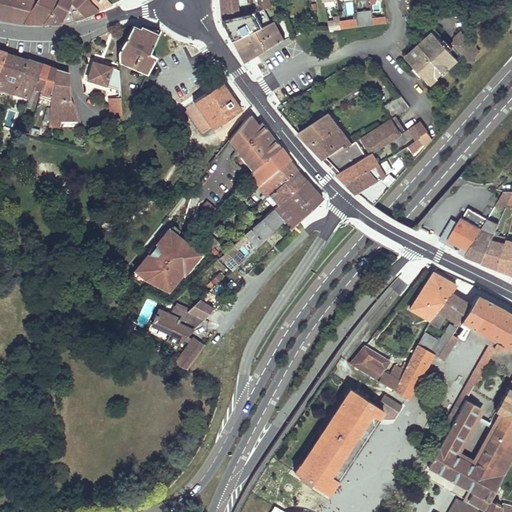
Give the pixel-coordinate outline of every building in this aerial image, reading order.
[(0,0),(0,18),(12,21),(24,23),(36,2),(29,0),(0,0)] [(30,23),(42,23),(53,7),(57,0),(37,0),(36,2),(24,23),(30,23)] [(57,0),(53,7),(42,23),(60,24),(75,20),(82,18),(87,16),(98,10),(88,0),(57,0)] [(88,0),(98,10),(106,7),(111,4),(107,0),(88,0)] [(222,0),(224,18),(255,11),(263,9),(260,0),(222,0)] [(268,0),(260,0),(263,9),(271,7),(268,0)] [(263,27),(255,11),(224,18),(235,40),(263,27)] [(372,11),(356,13),(357,18),(357,19),(358,26),(373,25),(372,11)] [(339,21),(339,16),(334,17),(334,20),(327,21),(329,30),(336,29),(340,28),(339,21)] [(357,19),(339,21),(340,28),(358,26),(357,19)] [(272,23),(281,42),(284,40),(275,21),(272,23)] [(272,23),(263,27),(235,40),(246,63),(281,42),(272,23)] [(158,33),(146,28),(133,24),(117,50),(118,60),(146,73),(155,56),(149,52),(158,33)] [(476,47),(475,42),(470,43),(464,36),(460,35),(456,38),(456,42),(449,48),(435,33),(407,59),(431,84),(460,57),(466,63),(469,60),(475,60),(475,54),(479,51),(476,47)] [(38,62),(6,52),(0,67),(0,89),(29,98),(43,64),(38,62)] [(87,79),(103,84),(120,89),(118,69),(93,61),(87,79)] [(49,66),(43,64),(29,98),(27,102),(26,107),(31,108),(38,89),(42,90),(49,66)] [(52,67),(49,66),(42,90),(40,95),(50,99),(56,68),(52,67)] [(63,71),(56,68),(50,99),(50,105),(50,108),(49,120),(60,120),(77,120),(73,104),(70,99),(69,72),(63,71)] [(213,129),(227,119),(241,110),(240,108),(233,97),(222,81),(193,102),(213,129)] [(388,113),(391,119),(410,107),(401,96),(384,108),(388,113)] [(111,115),(117,115),(122,115),(121,98),(109,99),(110,109),(111,115)] [(312,148),(323,159),(347,144),(337,130),(340,128),(330,114),(298,134),(312,148)] [(371,153),(372,152),(396,138),(401,135),(391,119),(361,139),(371,153)] [(256,168),(280,147),(259,121),(236,149),(242,156),(243,157),(245,155),(256,168)] [(421,122),(413,127),(401,135),(396,138),(400,145),(417,134),(419,137),(420,136),(428,132),(421,122)] [(349,147),(352,144),(340,128),(337,130),(347,144),(348,145),(349,147)] [(432,138),(428,132),(420,136),(421,137),(411,143),(402,149),(405,154),(432,138)] [(349,147),(348,145),(347,144),(323,159),(330,166),(337,174),(366,156),(356,142),(352,144),(349,147)] [(280,147),(256,168),(253,172),(247,176),(258,187),(290,159),(285,153),(280,147)] [(379,164),(372,152),(371,153),(369,154),(376,166),(379,164)] [(369,154),(366,156),(337,174),(341,178),(347,184),(376,166),(369,154)] [(242,156),(241,157),(253,172),(256,168),(245,155),(243,157),(242,156)] [(293,163),(290,159),(258,187),(266,197),(270,193),(296,170),(298,169),(293,163)] [(379,164),(376,166),(347,184),(351,188),(356,194),(387,175),(379,164)] [(300,175),(296,170),(270,193),(278,204),(279,203),(304,179),(300,175)] [(377,203),(397,181),(389,173),(369,195),(377,203)] [(304,179),(279,203),(282,207),(284,210),(290,216),(297,223),(322,199),(319,196),(314,190),(308,183),(304,179)] [(240,189),(238,187),(232,194),(234,196),(240,189)] [(505,211),(508,204),(511,194),(511,191),(504,191),(495,206),(499,208),(501,205),(504,206),(502,209),(505,211)] [(270,193),(266,197),(265,197),(274,207),(278,204),(270,193)] [(240,200),(242,201),(243,202),(249,196),(246,194),(240,200)] [(202,201),(196,219),(209,224),(215,205),(202,201)] [(277,217),(271,210),(249,229),(245,234),(220,257),(230,267),(234,267),(242,259),(242,255),(237,249),(248,238),(256,246),(282,222),(277,217)] [(283,223),(290,216),(284,210),(277,217),(282,222),(283,223)] [(290,216),(283,223),(290,230),(297,223),(290,216)] [(458,247),(467,253),(482,228),(463,216),(448,241),(458,247)] [(472,258),(482,263),(492,240),(498,226),(499,224),(487,219),(485,224),(482,228),(467,253),(466,254),(466,255),(472,258)] [(498,226),(492,240),(505,244),(505,240),(507,237),(499,234),(501,228),(498,226)] [(200,254),(169,228),(155,245),(154,245),(148,252),(149,252),(135,270),(145,278),(169,290),(183,273),(184,274),(200,254)] [(210,250),(218,242),(211,236),(203,244),(210,250)] [(490,266),(498,269),(505,244),(492,240),(482,263),(490,266)] [(511,240),(511,242),(511,245),(505,244),(498,269),(503,271),(511,273),(511,240)] [(430,321),(451,293),(456,286),(448,281),(432,272),(409,308),(430,321)] [(212,294),(208,290),(204,295),(206,296),(208,299),(212,294)] [(438,357),(469,304),(451,293),(430,321),(429,323),(438,328),(446,316),(456,322),(452,327),(450,325),(440,341),(424,331),(417,344),(434,354),(434,355),(438,357)] [(511,314),(476,294),(469,304),(438,357),(441,359),(450,346),(452,347),(463,330),(466,326),(494,342),(491,347),(495,349),(498,351),(501,346),(511,352),(511,378),(508,387),(506,386),(505,388),(507,389),(502,396),(501,396),(500,398),(501,399),(496,408),(495,407),(494,409),(495,410),(494,411),(496,412),(497,411),(499,412),(498,413),(502,415),(473,464),(455,454),(478,411),(480,407),(466,399),(428,466),(470,490),(465,500),(479,508),(483,511),(485,511),(500,511),(503,507),(502,506),(499,505),(500,504),(496,501),(495,503),(488,499),(511,456),(511,314)] [(208,299),(206,296),(204,295),(187,310),(204,319),(213,309),(203,303),(208,299)] [(204,319),(187,310),(173,303),(169,312),(161,308),(153,324),(172,333),(169,339),(178,343),(181,339),(185,336),(190,331),(192,333),(204,319)] [(172,333),(153,324),(150,329),(169,339),(172,333)] [(494,342),(466,326),(463,330),(487,345),(491,347),(494,342)] [(192,340),(185,336),(181,339),(189,344),(192,340)] [(203,346),(195,341),(194,342),(192,340),(189,344),(174,365),(186,370),(203,346)] [(407,399),(434,355),(434,354),(417,344),(416,343),(403,370),(399,379),(390,374),(384,371),(378,380),(395,390),(395,391),(407,399)] [(363,345),(357,353),(349,363),(359,369),(378,380),(384,371),(389,362),(389,361),(363,345)] [(495,349),(491,347),(487,345),(421,462),(428,466),(466,399),(495,349)] [(452,347),(450,346),(441,359),(443,361),(452,347)] [(390,374),(394,365),(389,362),(384,371),(390,374)] [(399,379),(403,370),(394,365),(390,374),(399,379)] [(350,388),(321,429),(293,471),(328,495),(384,411),(350,388)] [(502,415),(498,413),(472,460),(459,453),(481,413),(478,411),(455,454),(473,464),(502,415)] [(266,492),(277,474),(266,467),(255,485),(266,492)] [(476,511),(479,508),(465,500),(462,504),(458,502),(452,511),(476,511)] [(511,511),(511,504),(502,502),(502,506),(503,507),(500,511),(511,511)]
